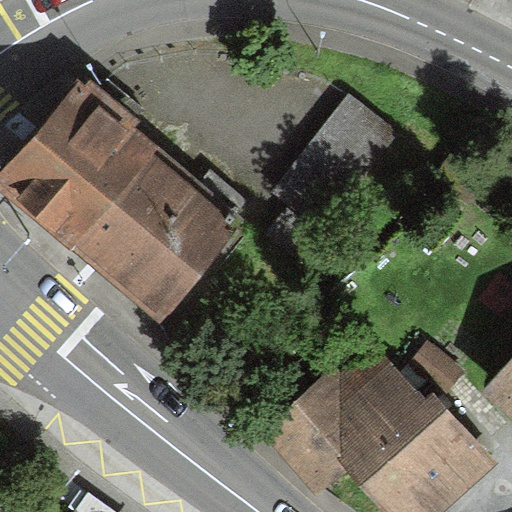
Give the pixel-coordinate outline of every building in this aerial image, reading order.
[(511,0),(474,0),(469,8),(511,31),(511,0)] [(80,91),(0,183),(0,198),(161,336),(242,242),(150,163),(157,156),(134,136),(141,128),(91,85),(84,94),(80,91)] [(348,93),(269,192),(326,238),(406,140),(348,93)] [(401,355),(439,383),(462,366),(431,336),(401,355)] [(511,336),(485,369),(511,391),(511,336)] [(355,451),(402,511),(417,511),(440,494),(495,448),(448,390),(439,383),(401,355),(383,342),(345,368),(338,358),(264,413),(316,480),(355,451)] [(118,511),(89,493),(76,511),(77,511),(118,511)]
